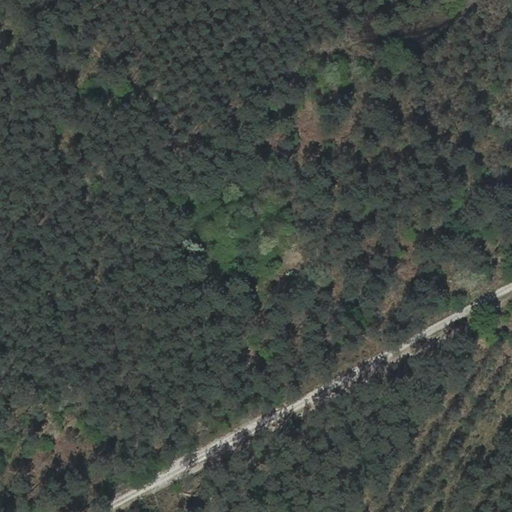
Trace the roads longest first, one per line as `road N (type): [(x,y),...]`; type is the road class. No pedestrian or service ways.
road 1 (track): [(62,0),(135,90),(163,148),(183,151),(371,41),(431,35),(479,0)]
road 2 (track): [(511,290),(100,511)]
